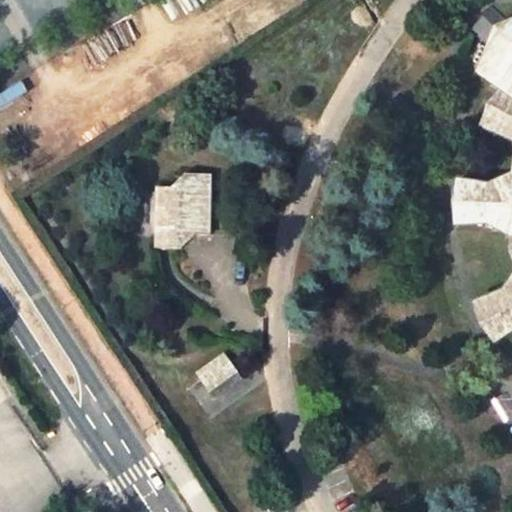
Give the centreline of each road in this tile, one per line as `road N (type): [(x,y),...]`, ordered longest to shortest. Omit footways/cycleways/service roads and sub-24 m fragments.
road 1 (primary): [(175,511),(0,240)]
road 2 (primary): [(0,292),(138,511)]
